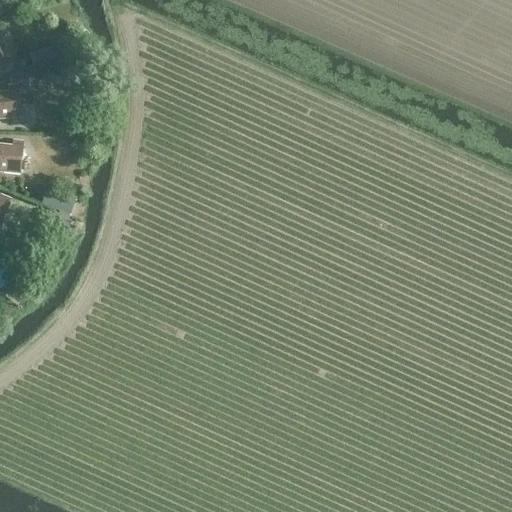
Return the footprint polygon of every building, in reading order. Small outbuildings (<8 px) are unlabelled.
[(72,41),(30,56),(34,68),(76,53),(72,41)] [(28,72),(11,72),(11,83),(28,83),(28,72)] [(18,85),(9,86),(9,92),(0,92),(0,118),(22,116),(18,85)] [(13,147),(0,145),(0,171),(20,173),(23,142),(13,141),(13,147)] [(48,187),(41,204),(59,212),(58,216),(68,220),(77,198),(48,187)] [(0,224),(10,199),(1,195),(0,198),(0,224)] [(63,240),(71,222),(46,213),(39,230),(63,240)] [(32,286),(16,273),(11,280),(11,284),(25,295),(32,286)]
